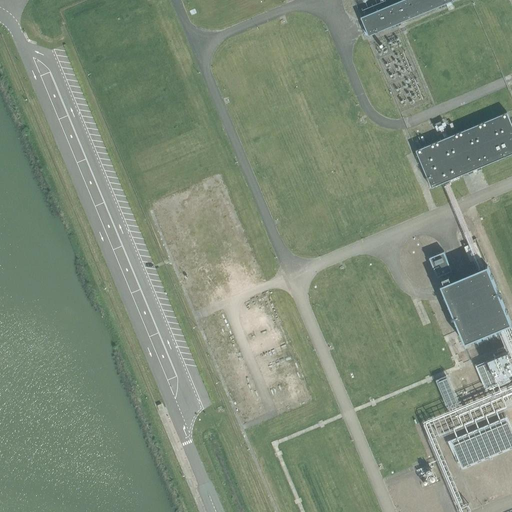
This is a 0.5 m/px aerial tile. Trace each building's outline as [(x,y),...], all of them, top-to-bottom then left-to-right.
[(402,0),(361,17),(369,35),(452,0),(402,0)] [(511,126),(506,113),(416,150),(431,187),(511,153),(511,126)] [(429,258),(437,277),(451,270),(443,252),(429,258)] [(511,324),(486,266),(450,281),(448,276),(441,279),(443,284),(440,285),(464,343),(511,324)] [(488,386),(501,381),(492,359),(479,364),(488,386)] [(449,401),(459,398),(452,374),(441,377),(449,401)] [(454,437),(465,466),(511,448),(511,416),(511,414),(506,417),(503,409),(505,405),(510,403),(508,397),(501,393),(505,392),(498,388),(496,394),(493,392),(486,397),(479,400),(481,406),(474,408),(471,415),(468,418),(471,411),(466,409),(467,414),(466,418),(467,419),(470,429),(464,426),(463,424),(458,435),(456,436),(454,436),(454,437)]
